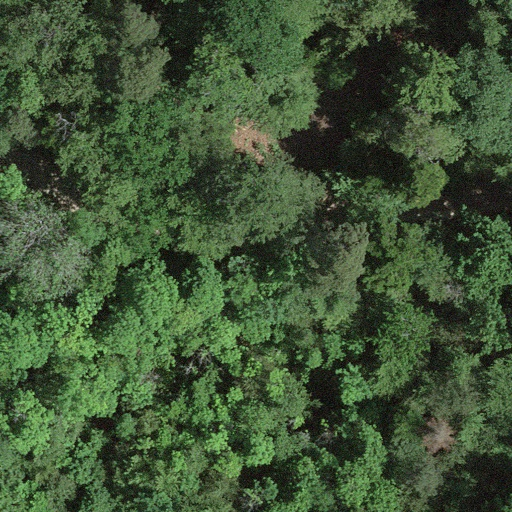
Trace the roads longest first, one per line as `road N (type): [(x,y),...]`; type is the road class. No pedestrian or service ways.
road 1 (track): [(511,204),(209,233),(90,210),(38,188),(0,158)]
road 2 (track): [(90,210),(68,326),(76,412),(99,511)]
